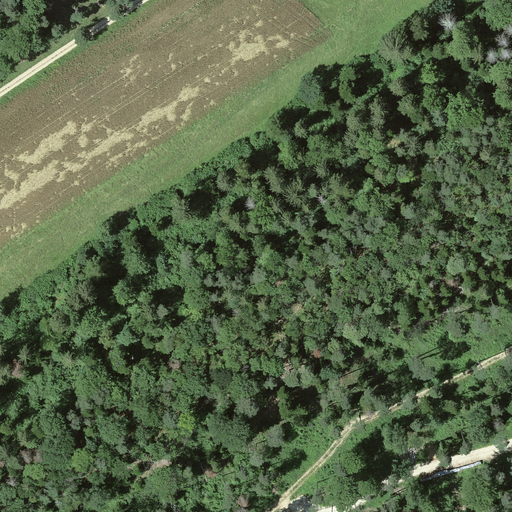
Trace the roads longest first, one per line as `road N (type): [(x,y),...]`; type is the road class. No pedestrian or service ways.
road 1 (track): [(270,511),(380,411),(511,343)]
road 2 (track): [(314,511),(415,468),(511,444)]
road 3 (track): [(143,0),(0,95)]
